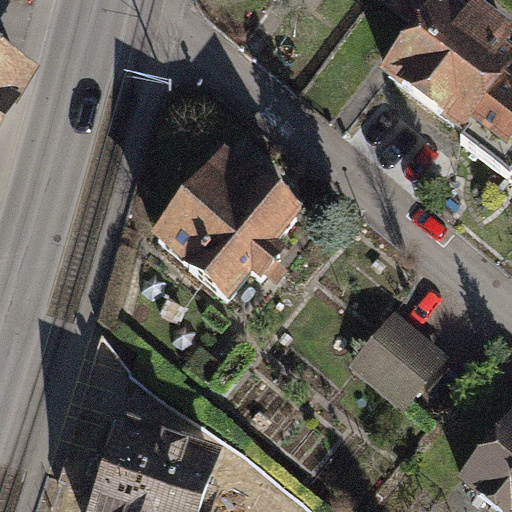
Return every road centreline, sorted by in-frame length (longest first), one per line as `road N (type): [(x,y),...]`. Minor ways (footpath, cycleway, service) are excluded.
road 1 (residential): [(511,310),(147,15),(101,1)]
road 2 (secondary): [(0,342),(101,1)]
